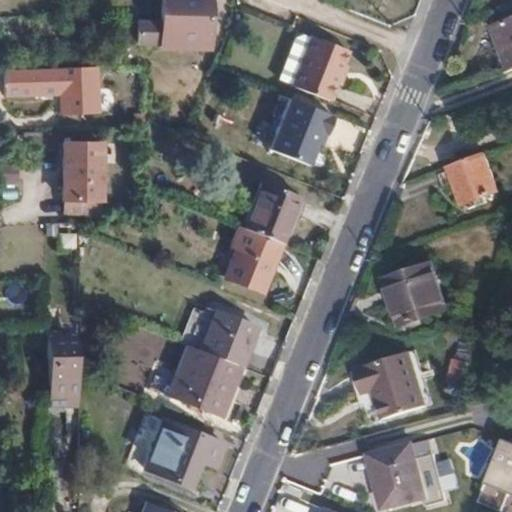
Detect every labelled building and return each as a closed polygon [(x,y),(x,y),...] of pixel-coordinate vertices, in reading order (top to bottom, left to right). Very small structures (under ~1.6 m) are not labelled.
[(209,37),(209,0),(162,0),(162,45),(180,46),(181,36),(209,37)] [(133,46),(154,47),(155,21),(135,20),(133,46)] [(511,21),(494,29),(510,72),(511,71),(511,21)] [(291,86),(313,33),(300,28),(278,81),(291,86)] [(314,31),(313,33),(291,86),(290,89),(327,104),(351,45),(314,31)] [(55,94),(53,67),(0,69),(0,84),(24,84),(25,88),(38,88),(38,95),(55,94)] [(334,116),(291,99),(271,150),(314,167),(334,116)] [(103,198),(101,143),(62,144),(63,199),(103,198)] [(487,153),(449,167),(463,204),(500,191),(487,153)] [(246,232),(284,248),(302,202),(264,187),(246,232)] [(265,296),(284,248),(246,232),(240,230),(232,251),(239,253),(227,281),(265,296)] [(57,232),(57,250),(74,249),(74,232),(57,232)] [(448,311),(433,266),(387,280),(402,325),(448,311)] [(203,353),(241,368),(256,330),(219,314),(203,353)] [(50,404),(79,404),(79,333),(50,332),(50,404)] [(221,418),(241,368),(203,353),(186,346),(166,396),(221,418)] [(430,407),(412,352),(369,365),(370,368),(356,371),(364,395),(378,391),(387,420),(430,407)] [(451,383),(472,382),(471,358),(450,359),(451,383)] [(211,468),(221,445),(162,421),(142,468),(182,484),(192,460),(211,468)] [(407,425),(366,437),(371,457),(413,445),(407,425)] [(511,511),(511,441),(501,438),(479,504),(505,511),(511,511)] [(413,445),(371,457),(384,507),(428,496),(413,445)] [(166,511),(146,503),(142,511),(166,511)]
